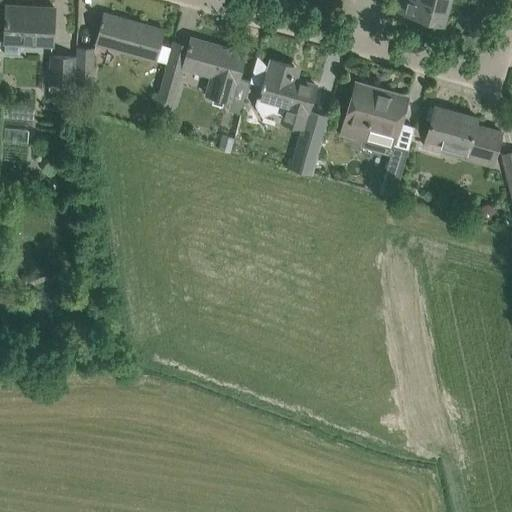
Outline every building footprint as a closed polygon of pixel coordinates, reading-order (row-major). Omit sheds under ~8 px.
[(398,0),(396,10),(443,23),(449,0),(398,0)] [(6,9),(5,29),(5,41),(52,44),(54,8),(41,7),(41,11),(6,9)] [(101,19),(100,22),(95,43),(155,60),(164,30),(104,13),(103,19),(101,19)] [(197,72),(219,78),(212,102),(223,105),(224,101),(230,102),(235,83),(237,83),(245,52),(191,37),(182,68),(183,68),(182,69),(187,70),(185,75),(195,77),(197,72)] [(93,48),(76,48),(76,56),(75,83),(79,83),(79,90),(91,90),(92,84),(93,48)] [(75,83),(76,56),(50,55),(49,82),(51,82),(50,93),(71,94),(71,83),(75,83)] [(257,56),(252,75),(250,82),(263,85),(260,98),(290,106),(285,123),(303,129),(308,112),(315,85),(290,78),(294,66),(271,60),(268,67),(259,57),(259,56),(257,56)] [(166,68),(158,97),(152,119),(164,122),(167,112),(169,113),(171,102),(173,103),(181,72),(166,68)] [(408,149),(394,145),(407,98),(405,97),(404,101),(378,94),(379,90),(356,83),(341,134),(363,140),(362,146),(391,154),(379,194),(394,198),(408,149)] [(435,106),(429,125),(425,140),(422,139),(419,150),(439,156),(442,144),(467,151),(465,157),(492,165),(501,132),(484,127),(483,129),(475,127),(477,117),(435,106)] [(308,112),(303,129),(291,169),(312,175),(328,117),(308,112)] [(479,209),(478,215),(493,219),(495,213),(492,207),(485,205),(479,209)]
